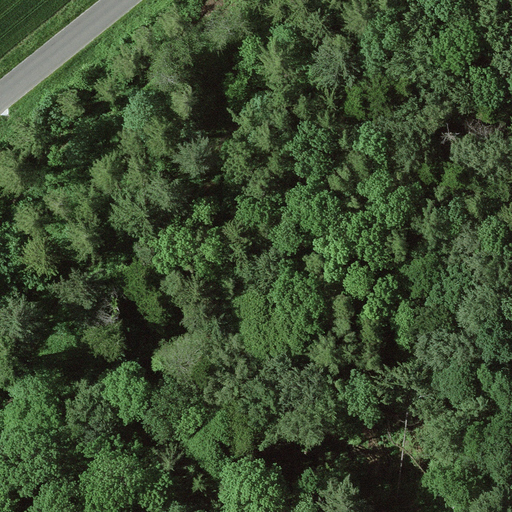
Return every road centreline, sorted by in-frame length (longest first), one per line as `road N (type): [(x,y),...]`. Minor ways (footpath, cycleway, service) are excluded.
road 1 (track): [(91,265),(378,0)]
road 2 (track): [(91,265),(54,313),(0,436)]
road 3 (tertiary): [(118,0),(0,93)]
